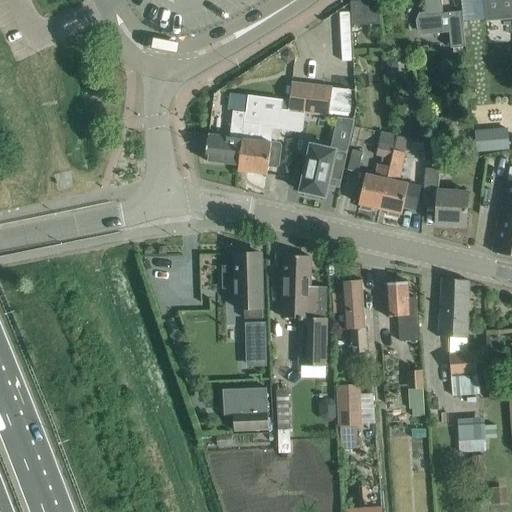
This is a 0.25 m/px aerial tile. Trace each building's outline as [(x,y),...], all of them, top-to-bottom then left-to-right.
[(423,0),(425,15),(443,13),(441,0),(423,0)] [(483,0),(484,1),(480,12),(481,12),(481,18),(507,19),(511,0),(483,0)] [(379,1),(351,2),(352,26),(380,24),(379,1)] [(420,15),(419,17),(420,27),(422,30),(448,27),(450,48),(453,48),(465,46),(465,45),(461,11),(447,12),(443,13),(425,15),(420,15)] [(474,61),(486,60),(481,18),(481,12),(480,12),(464,13),(468,42),(471,42),(474,61)] [(289,51),(281,56),(288,64),(295,59),(289,51)] [(397,59),(386,60),(387,71),(394,70),(397,65),(397,59)] [(289,103),(288,111),(296,112),(304,113),(309,113),(329,116),(330,111),(350,114),(351,99),(351,90),(292,83),(290,101),(289,103)] [(245,122),(248,95),(247,95),(248,90),(222,87),(220,104),(229,105),(227,120),(232,121),(230,137),(208,135),(205,161),(239,165),(238,171),(242,139),(244,122),(245,122)] [(248,95),(245,122),(261,124),(261,118),(281,121),(283,111),(284,98),(248,95)] [(296,112),(294,131),(300,132),(302,130),(304,113),(296,112)] [(508,129),(474,132),(476,153),(509,150),(508,129)] [(380,209),(393,150),(394,146),(392,146),(391,135),(384,133),(382,144),(378,143),(376,155),(382,157),(380,165),(378,164),(376,177),(365,174),(359,204),(380,209)] [(242,139),(238,171),(267,174),(269,154),(271,142),(242,139)] [(311,144),(300,191),(305,192),(304,196),(319,200),(320,196),(325,197),(329,179),(341,181),(347,153),(311,144)] [(359,171),(363,151),(353,149),(348,169),(359,171)] [(393,150),(380,209),(388,211),(387,215),(398,217),(399,213),(401,214),(406,195),(408,184),(398,181),(401,169),(405,153),(393,150)] [(425,181),(426,168),(426,160),(415,159),(414,181),(425,181)] [(426,168),(425,181),(424,207),(437,208),(436,224),(466,226),(467,206),(468,192),(438,190),(440,169),(426,168)] [(511,183),(506,182),(500,213),(497,233),(493,252),(511,256),(511,183)] [(235,265),(223,266),(223,288),(236,288),(236,308),(244,308),(244,319),(262,318),(261,254),(235,254),(235,265)] [(285,255),(283,300),(283,318),(299,318),(299,320),(302,320),(301,365),(326,366),(327,318),(317,318),(317,287),(309,287),(309,256),(285,255)] [(440,298),(439,326),(439,337),(467,338),(467,300),(469,281),(442,278),(440,298)] [(365,321),(364,314),(364,300),(362,280),(341,282),(343,302),(344,328),(348,328),(348,322),(365,321)] [(420,334),(419,323),(418,314),(417,314),(416,297),(408,298),(407,282),(385,283),(386,303),(386,317),(398,316),(400,341),(420,340),(420,334)] [(264,324),(247,325),(248,365),(265,364),(264,324)] [(366,352),(365,328),(351,329),(352,353),(366,352)] [(478,394),(477,374),(475,352),(449,354),(452,396),(478,394)] [(423,409),(423,389),(422,370),(407,371),(408,389),(408,409),(423,409)] [(360,425),(359,385),(338,386),(340,426),(360,425)] [(226,416),(224,416),(224,417),(233,417),(234,431),(268,429),(267,388),(265,388),(265,390),(256,390),(225,392),(225,398),(226,416)] [(325,400),(320,405),(320,417),(325,421),(332,421),(336,416),(336,404),(331,399),(325,400)] [(485,439),(484,418),(457,419),(458,441),(485,439)] [(484,456),(472,457),(473,472),(485,471),(484,456)] [(490,490),(492,507),(506,506),(505,489),(490,490)]
